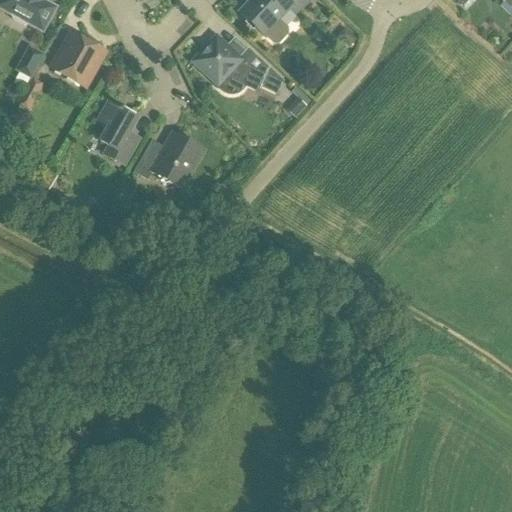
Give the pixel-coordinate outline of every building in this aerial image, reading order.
[(47,3),(48,0),(2,0),(0,5),(0,8),(10,14),(12,22),(23,28),(25,27),(31,25),(45,33),(58,9),(47,3)] [(254,0),(241,14),(265,37),(274,46),(279,46),(289,36),(289,30),(279,21),(290,9),(297,15),(310,0),(254,0)] [(473,0),(456,0),(466,8),(473,0)] [(344,29),(336,38),(349,50),(357,41),(344,29)] [(95,74),(101,63),(96,60),(101,51),(73,35),(54,70),(81,86),(89,71),(95,74)] [(218,37),(193,63),(220,88),(218,90),(221,93),(225,96),(229,97),(234,97),(239,95),(243,93),(245,89),(257,94),(259,89),(260,87),(268,69),(248,50),(247,51),(241,58),(229,47),(218,37)] [(31,82),(45,56),(28,47),(14,73),(31,82)] [(29,114),(44,86),(32,80),(17,107),(29,114)] [(291,94),(297,100),(305,107),(309,102),(295,89),(291,94)] [(110,128),(102,143),(111,148),(106,156),(126,167),(138,145),(128,139),(139,120),(110,104),(100,122),(110,128)] [(151,147),(136,173),(149,181),(154,173),(184,191),(206,152),(175,134),(163,154),(151,147)]
